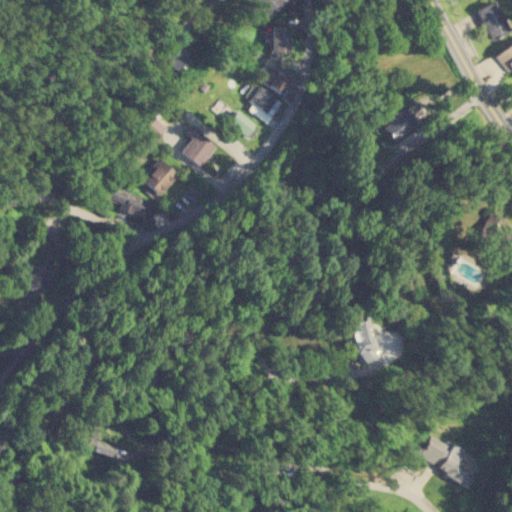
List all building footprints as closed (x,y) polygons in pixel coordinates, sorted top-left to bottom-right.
[(253,0),(264,15),(285,0),(253,0)] [(509,28),(490,0),(488,0),(473,9),(491,39),(509,28)] [(287,52),(288,24),(268,23),(267,51),(287,52)] [(507,71),(510,68),(511,70),(511,37),(492,54),(507,71)] [(187,58),(177,42),(161,53),(171,68),(187,58)] [(280,92),(288,76),(268,66),(260,82),(280,92)] [(244,106),(265,121),(280,100),(259,85),(244,106)] [(381,117),(384,121),(378,125),(387,139),(412,123),(400,105),(381,117)] [(225,121),(243,135),(253,122),(235,108),(225,121)] [(181,131),(189,137),(179,150),(198,165),(214,144),(187,123),(181,131)] [(176,174),(157,156),(138,177),(157,195),(176,174)] [(116,206),(143,217),(150,200),(107,183),(102,196),(117,202),(116,206)] [(511,232),(511,226),(486,212),(475,232),(499,246),(492,257),(502,263),(505,257),(511,261),(511,234),(511,232)] [(47,262),(24,261),(23,285),(44,286),(44,275),(47,275),(47,262)] [(358,362),(375,357),(364,313),(347,318),(358,362)] [(465,485),(472,475),(458,466),(463,459),(457,455),(462,447),(445,437),(442,441),(428,432),(414,453),(465,485)] [(110,454),(112,443),(82,437),(80,448),(110,454)]
